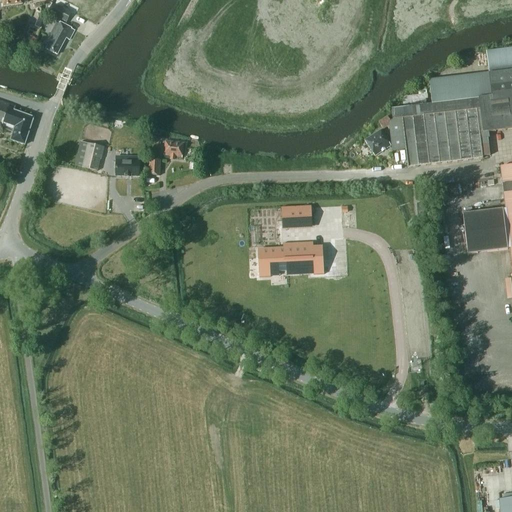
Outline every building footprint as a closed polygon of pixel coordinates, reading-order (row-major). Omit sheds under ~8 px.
[(55,5),(50,15),(66,22),(71,12),(55,5)] [(57,22),(43,48),(57,55),(65,38),(69,40),(74,30),(64,25),(57,22)] [(31,55),(38,38),(30,35),(24,52),(31,55)] [(432,105),(391,110),(392,120),(401,119),(405,150),(407,168),(483,159),(482,157),(490,156),(488,138),(489,138),(488,132),(511,129),(511,49),(486,52),(489,73),(429,81),(432,105)] [(10,140),(24,145),(34,118),(14,111),(16,107),(0,101),(0,127),(13,132),(10,140)] [(378,122),(383,129),(387,127),(389,129),(390,128),(389,121),(390,121),(387,117),(378,122)] [(390,121),(389,121),(390,128),(393,152),(405,150),(401,119),(392,120),(390,121)] [(390,146),(381,131),(365,141),(374,156),(390,146)] [(100,159),(101,159),(104,148),(80,142),(75,166),(97,171),(100,159)] [(175,157),(182,158),(184,144),(165,142),(163,155),(170,156),(170,159),(175,159),(175,157)] [(131,158),(131,161),(116,161),(115,177),(125,177),(125,178),(131,178),(131,177),(139,177),(140,158),(131,158)] [(159,174),(159,161),(150,161),(149,174),(159,174)] [(511,165),(500,167),(501,177),(505,209),(502,210),(502,209),(462,214),(467,254),(510,249),(511,263),(511,165)] [(425,218),(423,203),(416,204),(418,218),(425,218)] [(312,205),(281,207),(281,215),(282,230),(312,228),(312,226),(312,205)] [(279,249),(258,250),(259,278),(270,277),(279,277),(279,272),(286,272),(287,276),(313,275),(324,275),(323,247),(313,248),(313,242),(283,244),(283,249),(279,249)] [(511,511),(511,498),(500,500),(500,511),(511,511)]
